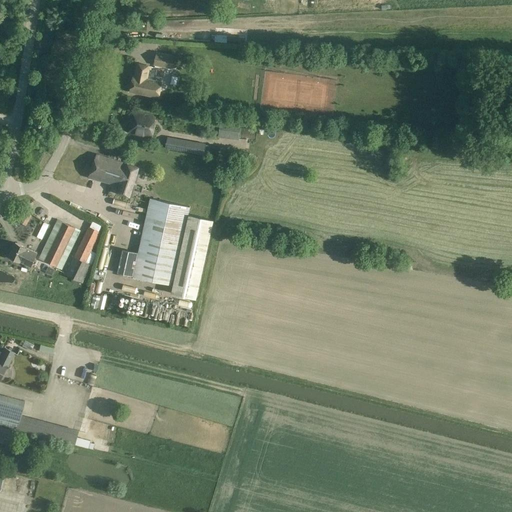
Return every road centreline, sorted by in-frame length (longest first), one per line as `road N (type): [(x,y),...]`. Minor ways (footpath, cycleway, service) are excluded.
road 1 (unclassified): [(6,179),(28,189),(50,166),(114,0)]
road 2 (tertiary): [(6,179),(33,0)]
